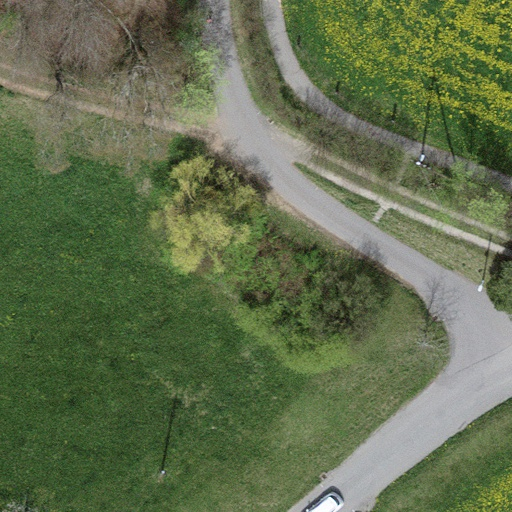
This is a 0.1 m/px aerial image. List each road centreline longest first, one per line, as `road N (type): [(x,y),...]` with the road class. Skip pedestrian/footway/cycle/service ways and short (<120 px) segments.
road 1 (residential): [(214,0),(228,95),(254,153),(438,287),(504,373)]
road 2 (track): [(239,131),(511,248)]
road 3 (residential): [(504,373),(318,511)]
